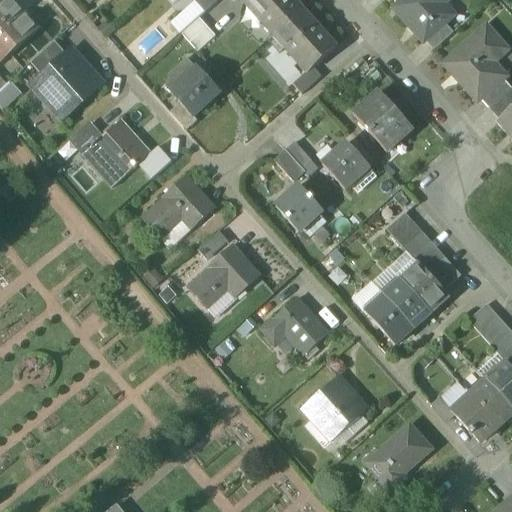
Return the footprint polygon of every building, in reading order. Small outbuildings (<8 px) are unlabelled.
[(0,54),(8,47),(13,53),(38,31),(10,0),(6,0),(0,5),(0,54)] [(215,0),(198,0),(194,4),(203,14),(217,2),(215,0)] [(272,37),(273,38),(302,12),(301,11),(290,0),(246,0),(242,4),(243,5),(247,2),(263,20),(260,23),(261,24),(272,37)] [(443,6),(437,0),(406,0),(394,11),(423,43),(425,42),(444,25),(452,17),(443,6)] [(243,5),(260,23),(263,20),(247,2),(243,5)] [(199,19),(203,14),(194,4),(171,24),(181,35),(199,19)] [(336,50),(302,12),(273,38),(274,39),(277,36),(288,47),(284,51),(306,75),(307,76),(314,70),(336,50)] [(181,35),(189,44),(206,28),(199,19),(181,35)] [(425,42),(434,52),(454,35),(444,25),(425,42)] [(215,37),(206,28),(189,44),(197,53),(215,37)] [(444,66),(477,103),(480,101),(503,81),(505,79),(486,57),(500,45),(486,29),(444,66)] [(31,64),(42,77),(66,56),(55,43),(31,64)] [(30,87),(62,122),(102,85),(71,51),(66,56),(42,77),(30,87)] [(170,93),(196,71),(186,60),(167,76),(166,88),(170,93)] [(293,87),(302,97),(322,79),(314,70),(307,76),(306,75),(293,87)] [(180,105),(193,119),(219,96),(196,71),(170,94),(180,105)] [(480,101),(489,110),(511,90),(503,81),(480,101)] [(10,83),(7,86),(0,91),(0,110),(2,112),(21,96),(10,83)] [(511,111),(511,91),(511,90),(489,110),(500,122),(511,111)] [(353,117),(387,156),(413,133),(379,94),(353,117)] [(170,114),(186,132),(197,123),(193,119),(180,105),(170,114)] [(498,124),(511,139),(511,111),(500,122),(498,124)] [(68,143),(82,158),(92,149),(103,139),(90,124),(68,143)] [(92,149),(121,182),(138,167),(150,156),(120,124),(103,139),(92,149)] [(295,144),(286,152),(303,172),(312,163),(295,144)] [(351,187),(355,183),(369,171),(346,145),(322,167),(345,193),(351,187)] [(121,182),(92,149),(82,158),(111,191),(121,182)] [(138,167),(151,182),(171,164),(158,149),(150,156),(138,167)] [(306,175),(303,172),(286,152),(274,163),(294,185),(306,175)] [(377,179),(369,171),(355,183),(363,192),(377,179)] [(142,221),(160,241),(182,221),(191,232),(215,211),(186,179),(163,200),(164,201),(142,221)] [(355,183),(351,187),(358,196),(363,192),(355,183)] [(276,208),(298,234),(321,213),(299,188),(276,208)] [(387,232),(395,241),(413,225),(405,216),(387,232)] [(421,234),(413,225),(395,241),(403,250),(421,234)] [(198,252),(207,262),(228,243),(219,234),(198,252)] [(429,243),(421,234),(403,250),(411,259),(429,243)] [(437,252),(429,243),(411,259),(414,262),(418,267),(419,268),(437,252)] [(209,270),(210,271),(228,291),(236,300),(259,279),(232,249),(209,270)] [(445,261),(437,252),(419,268),(427,277),(445,261)] [(453,269),(445,261),(427,277),(435,286),(453,269)] [(401,283),(430,316),(448,300),(443,295),(443,294),(435,286),(427,277),(419,268),(418,267),(401,283)] [(461,278),(453,269),(435,286),(443,294),(461,278)] [(207,311),(228,291),(210,271),(189,291),(207,311)] [(401,283),(384,298),(413,331),(430,316),(401,283)] [(395,347),(413,331),(384,298),(383,298),(366,314),(395,347)] [(285,335),(305,357),(327,337),(296,302),(263,332),(274,345),(285,335)] [(469,323),(478,333),(495,318),(486,307),(469,323)] [(504,326),(495,318),(478,333),(486,342),(504,326)] [(511,335),(504,326),(486,342),(494,351),(511,335)] [(511,350),(511,335),(494,351),(502,360),(511,350)] [(511,366),(511,350),(502,360),(506,365),(510,369),(511,366)] [(506,365),(486,383),(511,411),(511,371),(510,369),(506,365)] [(302,411),(331,444),(367,412),(338,379),(302,411)] [(511,411),(486,383),(470,398),(498,429),(511,416),(511,411)] [(480,445),(498,429),(470,398),(452,414),(480,445)] [(445,424),(454,417),(440,401),(432,409),(445,424)] [(367,466),(392,494),(406,481),(402,477),(431,452),(409,428),(367,466)] [(511,511),(511,498),(499,510),(500,511),(511,511)]
